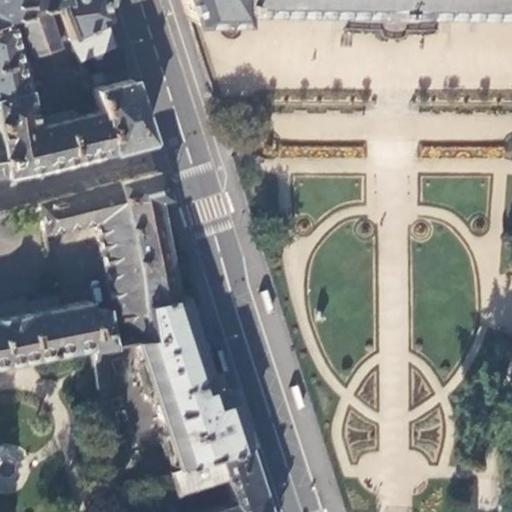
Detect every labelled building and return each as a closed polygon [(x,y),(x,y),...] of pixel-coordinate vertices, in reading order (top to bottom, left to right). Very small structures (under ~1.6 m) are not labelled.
[(0,0),(0,15),(53,0),(55,0),(58,9),(68,36),(107,19),(101,0),(0,0)] [(511,0),(180,0),(188,20),(207,20),(217,20),(238,20),(238,10),(243,10),(511,12),(511,0)] [(58,9),(48,12),(55,40),(68,36),(58,9)] [(22,20),(28,48),(30,54),(56,47),(55,40),(48,12),(22,20)] [(107,19),(68,36),(78,58),(84,77),(87,76),(122,64),(107,19)] [(22,20),(8,24),(14,52),(28,48),(22,20)] [(0,153),(3,173),(62,160),(110,149),(109,148),(98,110),(30,125),(23,88),(21,89),(14,52),(8,24),(0,25),(0,153)] [(122,64),(87,76),(98,110),(109,148),(145,138),(131,94),(122,64)] [(155,171),(116,182),(134,272),(167,265),(154,200),(163,198),(155,171)] [(0,363),(5,362),(16,360),(36,357),(90,349),(94,348),(99,349),(100,347),(106,347),(107,345),(114,346),(115,342),(125,341),(128,338),(144,333),(138,312),(139,300),(138,297),(134,272),(116,182),(53,198),(37,203),(42,236),(94,226),(111,312),(113,311),(117,331),(111,333),(105,303),(90,307),(88,298),(22,311),(22,310),(0,313),(0,363)] [(167,265),(134,272),(138,297),(171,290),(169,277),(167,265)] [(174,289),(171,290),(138,297),(139,300),(138,312),(144,333),(128,338),(173,465),(242,443),(224,387),(215,390),(208,372),(203,374),(196,354),(174,289)] [(242,443),(173,465),(162,469),(169,490),(222,474),(230,501),(194,511),(264,511),(258,493),(242,443)] [(511,511),(511,449),(506,450),(507,473),(505,473),(502,511),(511,511)] [(162,498),(166,511),(176,511),(171,496),(162,498)]
